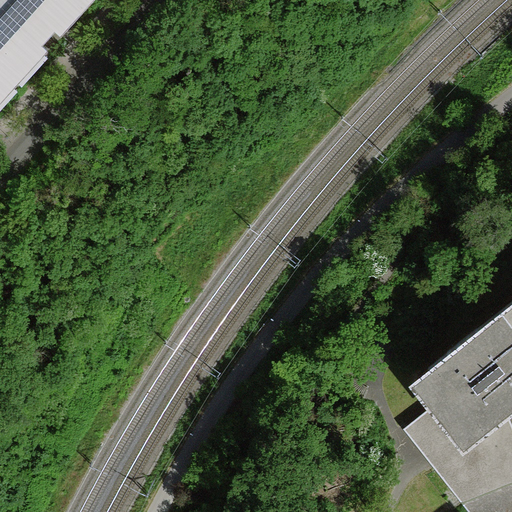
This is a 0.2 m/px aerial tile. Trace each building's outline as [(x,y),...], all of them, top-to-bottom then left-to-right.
[(0,0),(0,102),(48,49),(42,44),(55,31),(61,35),(92,0),(0,0)] [(511,300),(503,307),(511,318),(511,300)] [(438,403),(465,437),(484,421),(482,418),(494,409),(499,416),(508,409),(511,405),(511,318),(503,307),(448,351),(453,358),(442,367),(439,364),(420,379),(438,403)] [(465,437),(438,403),(404,429),(434,459),(441,467),(497,445),(511,483),(511,482),(511,419),(508,409),(499,416),(494,409),(482,418),(484,421),(465,437)] [(467,501),(511,483),(497,445),(441,467),(467,501)] [(511,511),(511,482),(511,483),(467,501),(475,511),(511,511)]
